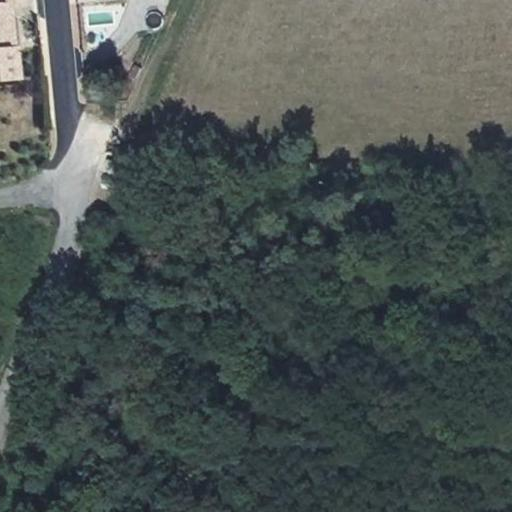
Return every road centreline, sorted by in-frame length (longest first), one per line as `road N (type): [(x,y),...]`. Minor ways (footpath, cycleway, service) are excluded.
road 1 (residential): [(0,416),(69,228),(69,186)]
road 2 (track): [(69,186),(130,119),(186,0)]
road 3 (residential): [(69,186),(56,0)]
